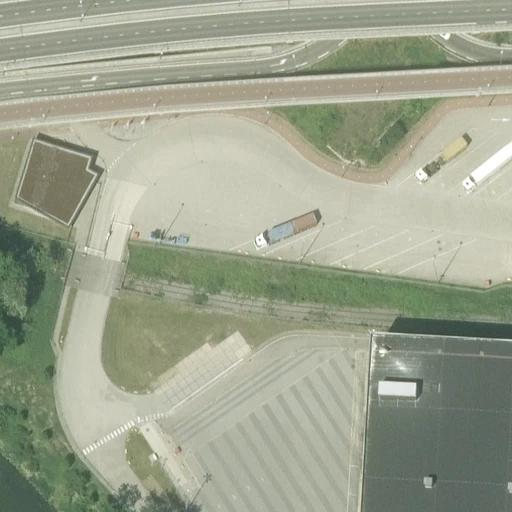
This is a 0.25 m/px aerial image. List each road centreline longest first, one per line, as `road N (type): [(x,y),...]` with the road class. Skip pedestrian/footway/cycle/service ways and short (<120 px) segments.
road 1 (primary): [(0,56),(219,30),(511,13)]
road 2 (primary): [(0,90),(298,58),(339,37),(372,0)]
road 3 (primary): [(179,0),(0,22)]
